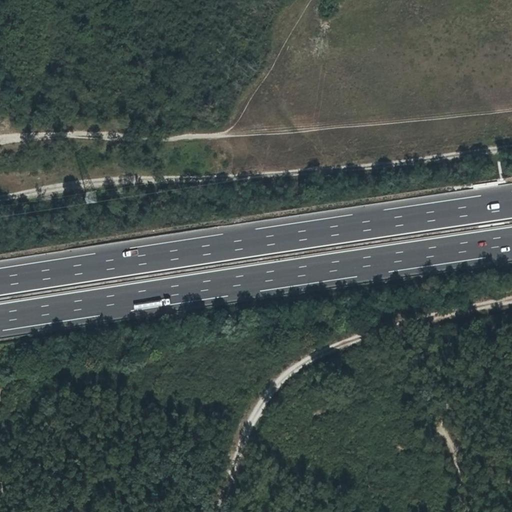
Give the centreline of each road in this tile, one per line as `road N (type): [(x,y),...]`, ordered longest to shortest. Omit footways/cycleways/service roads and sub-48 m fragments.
road 1 (motorway): [(0,318),(511,240)]
road 2 (motorway): [(511,205),(0,282)]
road 3 (track): [(511,149),(0,206)]
road 4 (track): [(511,303),(425,318),(301,363),(269,388),(218,511)]
